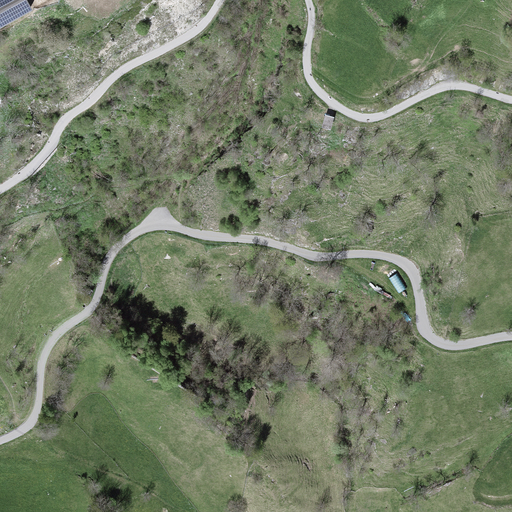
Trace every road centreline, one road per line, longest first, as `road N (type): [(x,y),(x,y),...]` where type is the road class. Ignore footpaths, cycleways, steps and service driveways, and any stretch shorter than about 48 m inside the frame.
road 1 (unclassified): [(511,336),(468,345),(430,337),(417,283),(395,258),(307,253),(173,226),(143,229),(116,247),(92,307),(48,346),(29,424),(0,440)]
road 2 (residential): [(307,0),(310,79),(341,109),(383,116),(454,85),(511,100)]
road 3 (residential): [(0,190),(116,74),(200,26),(221,0)]
